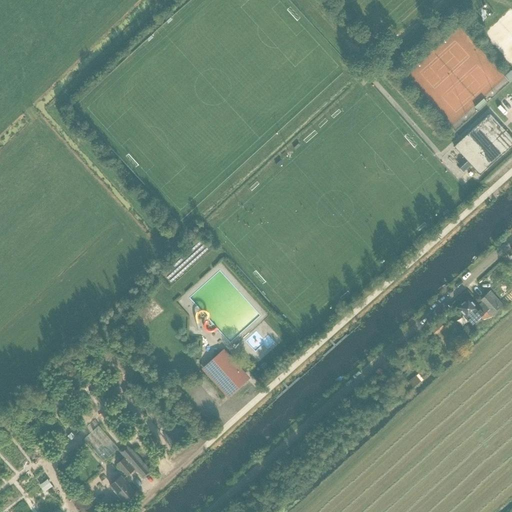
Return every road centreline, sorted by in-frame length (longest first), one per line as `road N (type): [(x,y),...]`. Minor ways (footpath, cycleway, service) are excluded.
road 1 (unclassified): [(134,511),(511,175)]
road 2 (unclassified): [(209,511),(444,301)]
